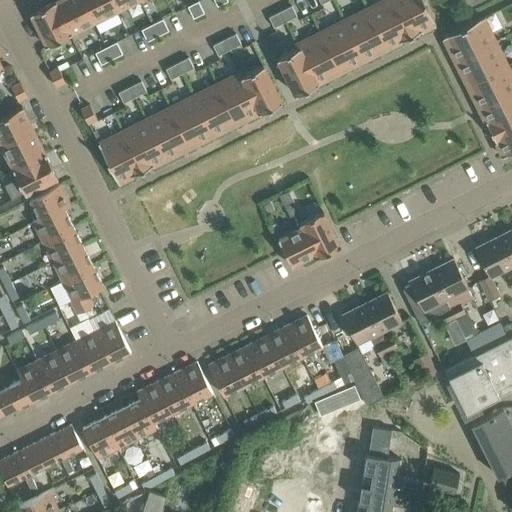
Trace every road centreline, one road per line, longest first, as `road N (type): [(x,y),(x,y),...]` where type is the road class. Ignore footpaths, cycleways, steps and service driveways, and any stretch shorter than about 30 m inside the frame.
road 1 (residential): [(173,351),(0,9)]
road 2 (residential): [(173,351),(511,181)]
road 3 (residential): [(0,438),(173,351)]
